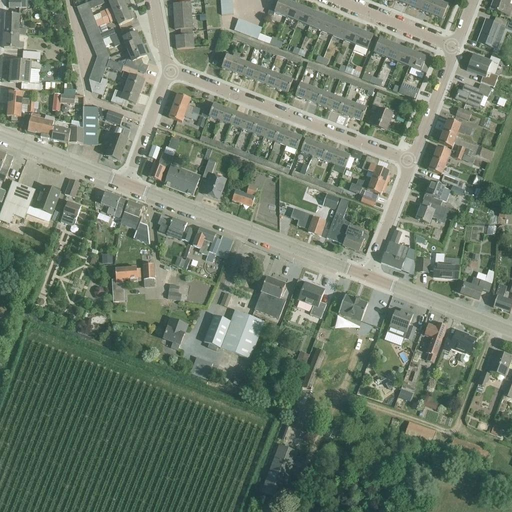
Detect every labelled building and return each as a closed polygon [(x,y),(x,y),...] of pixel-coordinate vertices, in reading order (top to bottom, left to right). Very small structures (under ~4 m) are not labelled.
[(96,0),(88,3),(88,4),(90,9),(91,10),(106,3),(105,0),(96,0)] [(103,19),(127,9),(123,0),(115,0),(109,3),(112,9),(100,13),(103,19)] [(228,9),(233,8),(233,0),(221,0),(222,5),(227,5),(228,9)] [(287,18),(292,4),(282,0),(280,0),(279,2),(274,0),(268,15),(274,17),(275,14),(287,18)] [(409,0),(407,6),(419,11),(423,0),(409,0)] [(436,2),(432,0),(423,0),(419,11),(430,16),(436,2)] [(493,0),(490,9),(509,17),(511,10),(511,7),(507,6),(509,0),(493,0)] [(29,1),(9,1),(9,8),(21,8),(21,9),(29,9),(29,1)] [(180,4),(174,5),(174,7),(175,18),(192,16),(191,6),(191,1),(180,2),(180,4)] [(448,6),(436,2),(430,16),(442,21),(448,6)] [(90,9),(88,4),(77,8),(79,14),(90,9)] [(292,4),(287,18),(298,23),(304,9),(292,4)] [(227,5),(222,5),(222,16),(234,15),(233,8),(228,9),(227,5)] [(91,10),(90,9),(79,14),(81,19),(93,15),(91,10)] [(103,19),(96,22),(97,26),(98,28),(105,25),(111,23),(111,24),(117,21),(119,26),(132,21),(131,21),(133,20),(131,15),(129,15),(127,9),(103,19)] [(304,9),(298,23),(310,28),(315,14),(304,9)] [(5,35),(19,36),(26,36),(26,30),(19,29),(20,15),(5,14),(5,35)] [(315,14),(310,28),(321,32),(327,18),(315,14)] [(93,15),(81,19),(84,25),(95,20),(93,15)] [(192,16),(175,18),(175,21),(176,31),(182,30),(183,33),(193,33),(192,20),(192,16)] [(338,23),(327,18),(321,32),(333,37),(338,23)] [(483,30),(478,44),(492,49),(497,51),(501,42),(496,41),(501,27),(506,29),(509,23),(496,18),(494,23),(486,21),(483,30)] [(96,22),(95,20),(84,25),(86,30),(97,26),(96,22)] [(240,34),(244,23),(239,20),(234,31),(240,34)] [(244,23),(240,34),(246,36),(251,25),(244,23)] [(338,23),(333,37),(344,42),(350,28),(338,23)] [(262,29),(251,25),(246,36),(258,40),(262,29)] [(97,26),(86,30),(88,36),(99,31),(98,28),(97,26)] [(350,28),(344,42),(355,46),(361,32),(350,28)] [(103,41),(111,38),(116,36),(113,29),(101,35),(102,37),(103,41)] [(99,31),(88,36),(90,41),(102,37),(101,35),(99,31)] [(128,51),(141,45),(137,34),(126,38),(124,32),(116,36),(111,38),(113,44),(115,48),(125,44),(128,51)] [(355,46),(353,51),(365,56),(367,51),(373,37),(361,32),(355,46)] [(183,37),(176,37),(177,51),(195,49),(193,34),(193,33),(183,33),(183,35),(183,37)] [(19,36),(5,35),(4,49),(24,50),(24,43),(18,43),(19,36)] [(244,45),(246,40),(235,36),(233,40),(244,45)] [(102,37),(90,41),(93,47),(104,42),(103,41),(102,37)] [(111,38),(103,41),(104,42),(106,47),(113,44),(111,38)] [(246,40),(244,45),(255,49),(257,44),(246,40)] [(386,59),(392,45),(380,40),(374,54),(386,59)] [(106,47),(104,42),(93,47),(95,53),(106,48),(106,47)] [(257,44),(255,49),(266,53),(268,48),(257,44)] [(141,45),(128,51),(131,59),(127,60),(125,67),(146,74),(148,67),(141,65),(139,60),(146,57),(141,45)] [(403,49),(392,45),(386,59),(398,64),(403,49)] [(110,58),(106,48),(95,53),(97,58),(110,58)] [(279,53),(268,48),(266,53),(277,57),(279,53)] [(415,54),(403,49),(398,64),(409,68),(415,54)] [(23,52),(22,60),(40,61),(41,53),(23,52)] [(227,56),(222,70),(233,74),(238,61),(240,55),(234,53),(232,58),(227,56)] [(289,57),(279,53),(277,57),(288,61),(289,57)] [(415,54),(409,68),(421,73),(426,75),(431,62),(426,60),(426,59),(426,56),(421,54),(419,56),(415,54)] [(483,78),(481,84),(494,89),(498,77),(491,74),(491,75),(487,74),(492,63),(473,56),(467,72),(483,78)] [(301,61),(289,57),(288,61),(299,66),(301,61)] [(110,58),(97,58),(95,64),(107,68),(109,61),(110,58)] [(109,61),(107,68),(106,69),(121,74),(124,66),(109,61)] [(238,61),(233,74),(244,78),(249,65),(238,61)] [(31,64),(11,62),(10,83),(22,84),(21,90),(41,92),(42,85),(29,84),(31,64)] [(107,68),(95,64),(93,69),(105,74),(106,69),(107,68)] [(318,73),(320,68),(308,64),(306,69),(318,73)] [(249,65),(244,78),(255,82),(260,69),(249,65)] [(331,72),(320,68),(318,73),(329,77),(331,72)] [(93,69),(91,75),(102,79),(105,74),(93,69)] [(260,69),(255,82),(266,86),(271,73),(260,69)] [(126,88),(140,93),(145,81),(131,76),(131,75),(124,72),(122,78),(129,80),(126,88)] [(331,72),(329,77),(340,81),(341,76),(331,72)] [(271,73),(266,86),(277,90),(282,77),(271,73)] [(102,79),(91,75),(89,81),(100,85),(102,79)] [(341,76),(340,81),(350,85),(352,81),(341,76)] [(293,82),(282,77),(277,90),(288,95),(293,82)] [(103,95),(108,81),(102,79),(100,85),(89,81),(89,82),(91,89),(92,93),(92,94),(95,95),(102,97),(103,95)] [(352,81),(350,85),(353,86),(361,89),(363,85),(352,81)] [(307,102),(312,89),(300,84),(295,98),(307,102)] [(363,85),(361,89),(369,92),(367,96),(372,98),(374,94),(373,94),(375,89),(363,85)] [(400,89),(398,94),(404,96),(415,100),(419,91),(408,87),(402,85),(400,89)] [(459,92),(456,100),(466,104),(466,105),(478,109),(479,107),(484,108),(491,90),(488,89),(485,97),(483,96),(479,94),(480,92),(478,91),(465,86),(463,93),(459,92)] [(480,86),(478,91),(480,92),(479,94),(483,96),(485,97),(488,89),(480,86)] [(140,93),(126,88),(123,96),(116,93),(112,103),(122,107),(124,101),(136,105),(140,93)] [(323,93),(312,89),(307,102),(318,106),(323,93)] [(8,105),(22,106),(28,107),(35,107),(34,110),(38,110),(39,103),(35,103),(35,101),(23,100),(23,94),(9,93),(9,94),(8,95),(7,98),(9,100),(8,105)] [(323,93),(318,106),(329,110),(334,97),(323,93)] [(173,107),(186,112),(191,100),(178,95),(173,107)] [(61,96),(60,105),(74,106),(75,98),(63,96),(61,96)] [(344,101),(334,97),(329,110),(339,114),(344,101)] [(386,132),(392,116),(382,112),(384,106),(381,104),(383,100),(376,97),(370,112),(377,115),(372,126),(386,132)] [(498,105),(506,108),(509,101),(501,98),(498,105)] [(355,105),(344,101),(339,114),(350,118),(355,105)] [(22,106),(8,105),(7,118),(12,118),(12,123),(20,123),(20,119),(21,119),(22,106)] [(220,122),(225,109),(214,105),(209,118),(220,122)] [(367,110),(355,105),(350,118),(362,123),(367,110)] [(205,106),(201,117),(208,120),(212,109),(205,106)] [(173,107),(169,119),(182,124),(184,118),(190,120),(196,122),(198,116),(192,114),(186,112),(173,107)] [(83,108),(83,129),(83,146),(97,146),(98,108),(83,108)] [(194,108),(192,114),(198,116),(200,110),(194,108)] [(225,109),(220,122),(231,127),(236,113),(225,109)] [(459,110),(456,118),(469,123),(472,115),(459,110)] [(105,121),(120,127),(124,117),(109,112),(105,121)] [(247,118),(236,113),(231,127),(242,131),(247,118)] [(29,117),(26,132),(27,135),(41,138),(41,139),(41,140),(52,142),(54,130),(53,129),(54,122),(55,120),(34,115),(34,116),(32,116),(32,118),(29,117)] [(200,118),(198,124),(204,127),(207,120),(200,118)] [(247,118),(242,131),(253,135),(258,122),(247,118)] [(470,136),(473,130),(467,128),(461,126),(448,121),(444,132),(456,137),(458,132),(464,135),(465,134),(470,136)] [(52,142),(51,142),(69,145),(69,144),(83,146),(83,129),(83,124),(71,122),(71,125),(54,122),(53,129),(54,130),(52,142)] [(269,126),(258,122),(253,135),(264,139),(269,126)] [(280,130),(269,126),(264,139),(275,143),(280,130)] [(280,130),(275,143),(285,147),(291,134),(280,130)] [(114,135),(106,157),(109,158),(108,160),(116,163),(116,161),(120,162),(128,141),(127,140),(130,133),(124,131),(122,138),(114,135)] [(456,137),(444,132),(439,144),(452,149),(456,137)] [(302,138),(291,134),(285,147),(297,152),(302,138)] [(211,147),(213,142),(201,137),(199,142),(211,147)] [(312,158),(317,144),(306,140),(301,153),(312,158)] [(213,142),(211,147),(222,151),(224,146),(213,142)] [(317,144),(312,158),(323,162),(328,149),(317,144)] [(224,146),(222,151),(233,155),(235,150),(224,146)] [(156,161),(160,150),(153,147),(148,158),(156,161)] [(459,147),(457,153),(463,156),(465,149),(459,147)] [(438,148),(433,160),(446,165),(451,153),(438,148)] [(328,149),(323,162),(334,166),(339,153),(328,149)] [(235,150),(233,155),(244,159),(246,154),(235,150)] [(0,181),(4,183),(14,159),(0,153),(0,181)] [(350,157),(339,153),(334,166),(345,170),(346,169),(350,159),(350,157)] [(154,165),(149,178),(160,183),(161,183),(165,184),(164,187),(165,187),(170,169),(173,158),(163,154),(159,164),(162,165),(161,168),(154,165)] [(256,158),(246,154),(244,159),(254,163),(256,158)] [(463,156),(461,160),(475,165),(476,161),(463,156)] [(367,157),(362,170),(368,173),(366,177),(372,180),(387,185),(390,178),(388,178),(389,173),(376,168),(379,162),(367,157)] [(267,162),(256,158),(254,163),(265,168),(267,162)] [(350,159),(346,169),(350,171),(354,160),(350,159)] [(446,165),(433,160),(429,171),(442,176),(446,165)] [(219,201),(226,181),(212,176),(216,164),(209,162),(203,178),(209,181),(204,196),(219,201)] [(278,167),(267,162),(265,168),(276,172),(278,167)] [(454,166),(451,173),(460,177),(464,170),(454,166)] [(278,167),(276,172),(288,176),(290,171),(278,167)] [(170,169),(165,187),(193,198),(200,180),(188,176),(187,173),(181,171),(178,172),(170,169)] [(303,182),(305,177),(293,172),(291,177),(303,182)] [(444,176),(441,182),(446,184),(452,187),(457,189),(459,183),(460,182),(444,176)] [(316,181),(305,177),(303,182),(314,186),(316,181)] [(384,192),(387,185),(372,180),(370,185),(364,182),(364,183),(358,181),(356,187),(352,186),(350,192),(359,196),(362,189),(368,191),(380,196),(382,192),(384,192)] [(327,185),(316,181),(314,186),(325,190),(327,185)] [(66,197),(76,200),(82,185),(72,182),(66,197)] [(12,183),(0,213),(0,221),(9,225),(12,216),(24,220),(34,192),(12,183)] [(425,196),(423,201),(424,202),(433,205),(441,208),(443,202),(446,203),(449,195),(447,194),(448,191),(444,190),(445,188),(431,183),(426,196),(425,196)] [(327,185),(325,190),(336,194),(338,189),(327,185)] [(35,210),(52,216),(61,194),(44,187),(35,210)] [(232,202),(252,208),(258,190),(249,187),(247,196),(244,195),(244,194),(238,192),(239,191),(236,190),(232,202)] [(457,189),(452,187),(450,193),(461,197),(463,191),(457,189)] [(363,197),(361,203),(374,208),(376,202),(378,197),(365,192),(363,197)] [(106,194),(101,206),(109,210),(107,215),(119,220),(127,202),(106,194)] [(340,200),(328,196),(324,207),(336,211),(340,200)] [(341,200),(336,216),(335,216),(336,216),(343,218),(349,203),(341,200)] [(67,203),(60,224),(71,228),(70,231),(71,233),(73,234),(76,234),(78,232),(79,230),(79,227),(75,226),(81,208),(67,203)] [(129,203),(120,226),(128,228),(137,232),(136,233),(134,240),(150,246),(148,227),(143,226),(140,225),(142,219),(142,218),(141,219),(139,219),(141,214),(143,209),(143,208),(138,206),(129,203)] [(421,208),(416,220),(429,225),(432,219),(437,220),(436,222),(442,225),(442,224),(444,218),(447,210),(441,208),(433,205),(431,211),(422,208),(421,208)] [(294,210),(291,219),(299,222),(297,227),(309,231),(308,234),(320,238),(326,223),(320,221),(321,219),(314,217),(294,210)] [(161,217),(158,226),(161,227),(159,233),(164,235),(170,220),(161,217)] [(194,231),(186,228),(187,225),(173,219),(167,236),(181,241),(189,244),(194,231)] [(334,219),(326,240),(343,246),(342,248),(359,254),(365,239),(361,238),(363,234),(357,232),(356,233),(348,231),(349,229),(348,229),(350,225),(342,222),(335,219),(334,219)] [(488,227),(487,236),(494,237),(495,229),(488,227)] [(226,260),(233,242),(200,230),(193,248),(203,251),(201,255),(207,257),(206,262),(212,265),(216,256),(226,260)] [(392,244),(398,246),(402,234),(396,232),(392,244)] [(385,255),(381,264),(401,271),(407,256),(409,250),(400,246),(398,246),(392,244),(389,243),(385,255)] [(113,256),(103,256),(103,265),(113,265),(113,256)] [(182,270),(185,262),(177,259),(175,267),(182,270)] [(438,263),(438,266),(434,266),(433,279),(458,281),(459,260),(444,259),(444,264),(438,263)] [(429,274),(430,262),(418,261),(417,273),(429,274)] [(153,266),(143,266),(144,289),(155,288),(154,281),(155,280),(155,279),(154,266),(153,266)] [(116,280),(112,281),(113,304),(125,303),(123,280),(131,280),(131,282),(142,281),(141,270),(140,270),(137,270),(137,269),(120,270),(115,271),(116,280)] [(479,274),(477,280),(473,279),(471,286),(466,284),(466,285),(464,284),(461,294),(478,301),(482,291),(489,294),(494,279),(487,276),(487,277),(479,274)] [(267,279),(261,294),(255,312),(279,321),(286,303),(280,301),(286,286),(267,279)] [(305,283),(298,301),(313,307),(310,316),(321,320),(326,306),(320,303),(325,291),(305,283)] [(497,298),(493,309),(510,315),(511,310),(511,302),(503,299),(507,288),(499,286),(495,298),(497,298)] [(104,293),(102,290),(98,289),(95,291),(94,294),(96,298),(99,299),(103,297),(104,293)] [(225,295),(221,306),(227,309),(231,297),(225,295)] [(361,323),(368,305),(359,302),(359,301),(354,299),(354,300),(345,297),(339,314),(339,315),(339,314),(345,316),(345,317),(352,320),(352,318),(361,321),(361,323)] [(395,313),(387,334),(403,340),(411,343),(416,330),(409,327),(413,316),(401,311),(400,315),(395,313)] [(217,352),(218,350),(250,361),(264,324),(235,313),(232,324),(215,318),(205,345),(210,347),(209,349),(217,352)] [(171,321),(163,341),(172,345),(171,350),(178,352),(179,347),(180,347),(187,327),(171,321)] [(426,333),(424,337),(431,339),(426,354),(429,355),(427,360),(426,362),(433,365),(435,360),(442,343),(441,343),(447,328),(443,327),(443,325),(440,324),(439,325),(437,324),(436,328),(429,325),(426,333)] [(469,357),(476,340),(463,336),(464,335),(457,332),(454,339),(449,337),(443,351),(449,353),(450,349),(462,354),(463,354),(462,357),(461,358),(460,360),(460,362),(460,363),(461,364),(462,365),(465,365),(466,364),(467,363),(469,357)] [(302,388),(311,392),(325,353),(317,350),(302,388)] [(300,353),(297,362),(306,365),(309,357),(300,353)] [(495,360),(490,373),(497,376),(497,378),(497,381),(500,382),(503,380),(504,378),(505,378),(511,360),(511,358),(498,353),(495,360)] [(214,365),(197,359),(192,374),(208,380),(211,372),(212,369),(214,365)] [(211,372),(208,380),(212,382),(216,370),(212,369),(211,372)] [(480,386),(485,388),(489,376),(484,374),(480,386)] [(379,389),(385,386),(382,379),(376,381),(379,389)] [(398,399),(407,402),(409,397),(401,393),(398,399)] [(472,408),(481,410),(484,399),(475,396),(472,408)] [(426,397),(422,406),(429,409),(431,403),(432,399),(426,397)] [(409,422),(405,435),(432,444),(436,431),(409,422)] [(494,426),(490,434),(497,437),(501,429),(494,426)] [(336,433),(328,429),(325,436),(333,440),(336,433)] [(492,451),(454,437),(450,450),(488,463),(492,451)] [(279,500),(297,453),(280,446),(262,493),(279,500)] [(263,498),(259,509),(264,511),(268,499),(263,498)]
